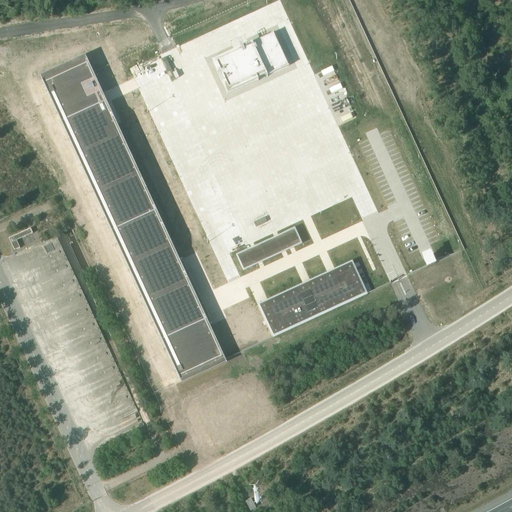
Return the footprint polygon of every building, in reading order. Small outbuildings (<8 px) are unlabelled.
[(266,74),(267,77),(289,67),(274,35),(252,44),(254,47),(245,52),(243,49),(212,63),(218,74),(221,73),(225,83),(222,84),(228,95),(258,81),(257,78),(266,74)] [(76,59),(38,77),(180,382),(225,361),(84,56),(77,59),(76,59)] [(32,234),(33,234),(31,229),(9,239),(14,252),(15,251),(20,249),(17,241),(32,234)] [(249,253),(240,257),(245,269),(255,264),(249,253)] [(331,280),(329,276),(262,307),(276,338),(363,298),(353,276),(339,282),(337,277),(331,280)] [(251,500),(245,503),(250,511),(256,509),(251,500)]
